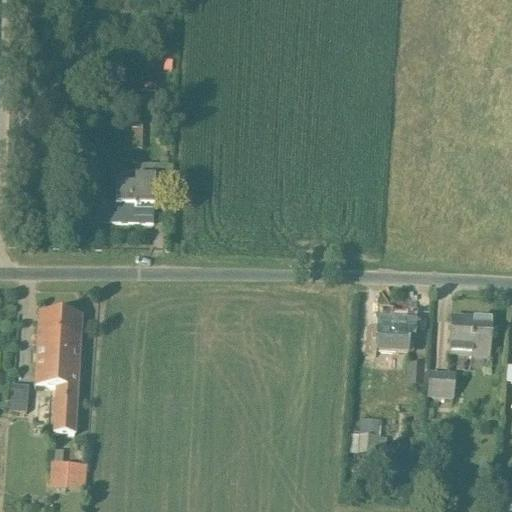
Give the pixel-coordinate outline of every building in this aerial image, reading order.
[(133,137),(123,136),(122,155),(132,155),(133,137)] [(143,137),(133,137),(132,155),(143,155),(143,137)] [(171,173),(137,172),(136,193),(116,192),(115,231),(154,232),(154,194),(170,194),(171,173)] [(80,325),(39,322),(36,361),(78,363),(80,325)] [(414,328),(376,325),(373,360),(407,362),(408,348),(412,348),(414,328)] [(492,332),(450,329),(447,363),(489,366),(492,332)] [(78,363),(36,361),(34,397),(55,399),(52,443),(73,444),(78,363)] [(421,374),(407,373),(406,394),(419,395),(421,374)] [(454,384),(428,382),(426,408),(453,409),(454,384)] [(26,397),(12,396),(10,421),(24,422),(26,397)] [(380,429),(358,428),(358,442),(348,442),(347,463),(385,464),(386,433),(380,433),(380,429)] [(85,473),(62,471),(63,459),(53,458),(49,496),(83,498),(85,473)]
